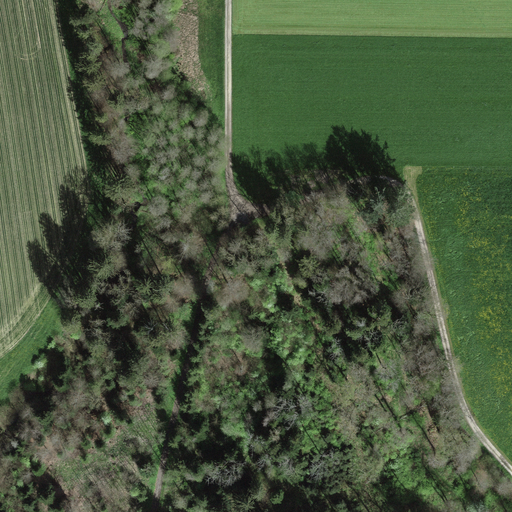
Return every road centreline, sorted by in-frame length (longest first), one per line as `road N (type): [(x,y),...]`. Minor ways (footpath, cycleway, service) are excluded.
road 1 (track): [(511,468),(466,416),(410,200),(398,187),(348,185),(269,210),(243,207),(230,190),(225,0)]
road 2 (track): [(151,511),(202,297),(243,207)]
